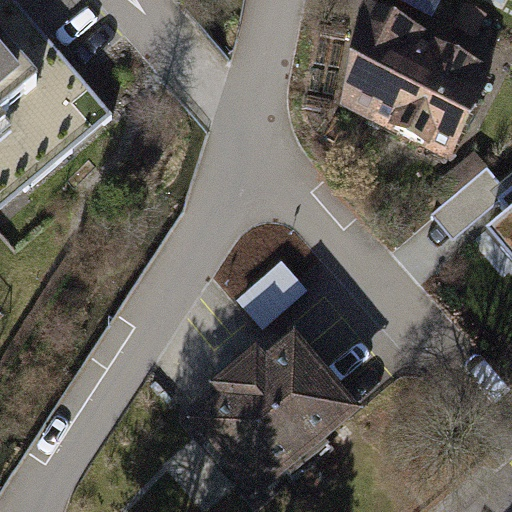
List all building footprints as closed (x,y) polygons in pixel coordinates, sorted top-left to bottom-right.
[(0,0),(0,223),(114,129),(1,0),(0,0)] [(463,172),(499,85),(364,13),(344,117),(463,172)] [(511,197),(494,212),(511,234),(511,197)] [(267,332),(312,294),(287,266),(242,303),(267,332)] [(226,418),(201,438),(262,511),(267,511),(369,427),(304,351),(270,379),(256,362),(210,400),(226,418)]
